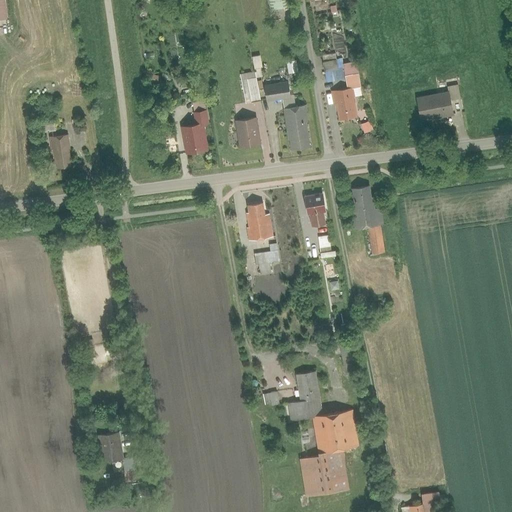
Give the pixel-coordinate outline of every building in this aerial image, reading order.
[(288,0),(269,0),(271,8),(289,5),(288,0)] [(341,57),(324,60),(328,81),(345,78),(341,57)] [(298,59),(288,60),(289,72),(298,71),(298,59)] [(241,72),(246,99),(261,97),(256,69),(241,72)] [(363,84),(361,72),(347,74),(349,86),(355,85),(363,84)] [(461,95),(458,78),(448,80),(449,89),(451,97),(461,95)] [(294,81),(265,86),(268,104),(297,99),(294,81)] [(349,86),(335,88),(340,118),(360,115),(355,85),(349,86)] [(449,89),(416,96),(421,120),(455,113),(451,97),(449,89)] [(307,103),(287,107),(294,148),(314,144),(307,103)] [(209,122),(207,110),(196,112),(198,124),(204,123),(209,122)] [(55,114),(40,117),(42,131),(57,128),(55,114)] [(256,118),(235,121),(240,148),(261,145),(256,118)] [(364,131),(372,128),(370,119),(361,121),(364,131)] [(198,124),(182,127),(187,154),(209,150),(204,123),(198,124)] [(68,133),(50,136),(55,166),(73,163),(68,133)] [(374,185),(355,188),(361,226),(371,225),(382,223),(386,222),(382,203),(377,204),(374,185)] [(325,192),(305,195),(308,213),(312,212),(314,224),(329,221),(325,192)] [(264,203),(246,206),(251,240),(275,236),(272,213),(265,214),(264,203)] [(375,252),(386,250),(382,223),(371,225),(375,252)] [(331,233),(320,235),(324,256),(334,254),(331,233)] [(276,248),(255,252),(257,264),(278,261),(276,248)] [(317,369),(299,372),(303,399),(322,396),(317,369)] [(278,391),(265,393),(267,408),(281,406),(278,391)] [(303,399),(291,401),(293,418),(316,414),(324,413),(322,396),(303,399)] [(360,446),(354,408),(324,413),(316,414),(322,452),(344,448),(360,446)] [(114,431),(98,433),(102,459),(118,456),(114,431)] [(322,452),(302,455),(308,494),(350,487),(344,448),(322,452)] [(135,457),(122,459),(126,484),(139,482),(135,457)] [(443,502),(441,491),(425,493),(427,505),(434,504),(443,502)]
